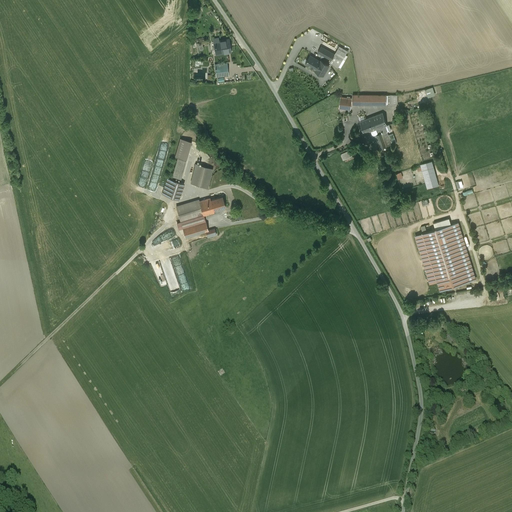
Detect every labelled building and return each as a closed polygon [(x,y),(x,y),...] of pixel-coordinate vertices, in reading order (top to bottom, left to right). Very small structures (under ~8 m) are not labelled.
[(230,39),(215,42),(217,54),(232,51),(230,39)] [(334,54),(321,46),(318,52),(331,59),(331,60),(334,54)] [(334,54),(331,60),(331,59),(329,63),(333,65),(338,68),(348,51),(339,46),(334,54)] [(321,61),(321,62),(310,56),(308,60),(309,61),(307,64),(316,70),(315,71),(323,76),(329,65),(321,61)] [(228,63),(215,64),(216,76),(229,75),(228,63)] [(429,97),(436,95),(433,87),(426,89),(429,97)] [(352,98),(341,97),(339,107),(339,108),(350,110),(351,103),(355,104),(386,104),(386,95),(353,95),(352,98)] [(397,95),(386,95),(386,104),(397,104),(397,95)] [(383,113),(360,121),(365,133),(376,129),(381,127),(387,125),(383,113)] [(387,125),(381,127),(383,132),(387,131),(391,129),(389,124),(387,125)] [(383,132),(381,127),(376,129),(378,134),(376,135),(381,148),(392,144),(387,131),(383,132)] [(192,141),(180,138),(175,156),(186,159),(192,141)] [(341,154),(344,159),(354,155),(352,149),(341,154)] [(177,158),(172,176),(181,178),(186,160),(177,158)] [(432,161),(420,164),(423,175),(435,171),(432,161)] [(211,168),(199,165),(194,183),(206,187),(208,178),(211,168)] [(435,171),(423,175),(427,188),(439,185),(435,171)] [(184,183),(168,178),(162,193),(178,199),(184,183)] [(222,196),(210,200),(213,210),(225,206),(222,196)] [(199,199),(176,206),(181,221),(197,216),(199,223),(183,228),(185,237),(206,231),(208,230),(204,215),(214,212),(213,210),(210,200),(210,197),(199,200),(199,199)] [(448,219),(434,223),(436,229),(450,225),(448,219)] [(436,229),(415,236),(430,284),(438,281),(440,290),(476,279),(458,222),(436,229)] [(208,230),(206,231),(207,237),(216,234),(214,228),(208,230)]
